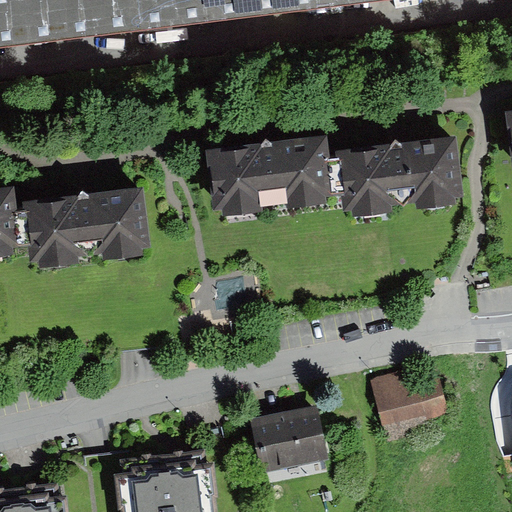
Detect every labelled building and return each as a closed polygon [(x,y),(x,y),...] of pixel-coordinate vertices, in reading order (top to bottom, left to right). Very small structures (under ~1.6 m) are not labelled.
[(0,0),(0,55),(440,8),(439,0),(0,0)] [(456,139),(339,153),(340,165),(326,166),(331,202),(341,200),(344,219),(354,218),(354,222),(392,218),(391,212),(400,211),(404,214),(408,209),(416,208),(417,217),(458,213),(457,205),(464,204),(456,139)] [(324,147),(206,160),(213,218),(222,217),(223,225),(262,221),(261,211),(270,210),(274,214),(278,209),(286,208),(287,218),(325,213),(324,203),(330,202),(326,166),(324,147)] [(142,195),(22,209),(23,219),(14,220),(18,255),(28,254),(30,270),(39,269),(39,272),(79,267),(79,263),(87,262),(91,265),(94,261),(102,260),(103,264),(142,258),(141,254),(149,253),(142,195)] [(12,196),(0,197),(0,263),(13,262),(12,255),(18,255),(14,220),(12,196)] [(383,437),(449,423),(439,375),(418,380),(416,368),(371,377),(383,437)] [(258,480),(328,472),(321,413),(251,421),(258,480)] [(222,511),(214,450),(122,462),(128,511),(222,511)] [(72,511),(70,483),(0,490),(0,511),(72,511)]
